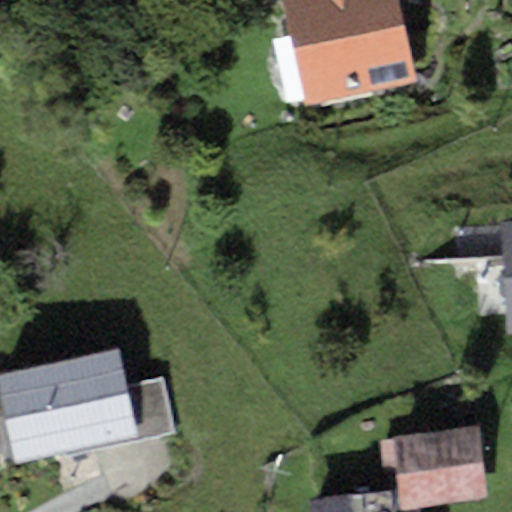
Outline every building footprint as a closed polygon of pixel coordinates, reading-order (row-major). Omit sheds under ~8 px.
[(396,0),(284,0),(308,110),(415,87),(396,0)] [(511,325),(511,224),(493,226),(498,327),(511,325)] [(116,358),(0,385),(0,415),(14,472),(137,443),(116,358)] [(478,436),(392,447),(399,499),(400,511),(465,511),(488,509),(478,436)] [(400,511),(399,499),(308,511),(307,511),(400,511)]
